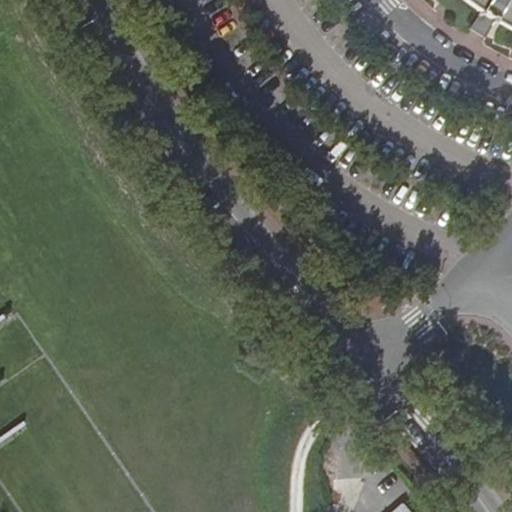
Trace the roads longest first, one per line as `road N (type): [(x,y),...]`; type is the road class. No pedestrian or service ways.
road 1 (unclassified): [(89,0),(203,176),(368,363)]
road 2 (residential): [(368,363),(419,324),(511,229)]
road 3 (unclassified): [(368,363),(488,511)]
